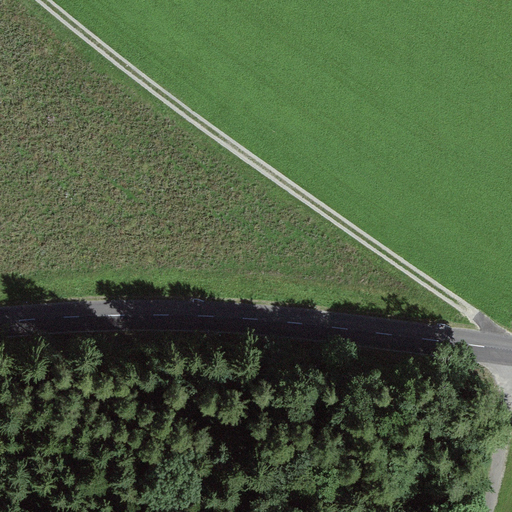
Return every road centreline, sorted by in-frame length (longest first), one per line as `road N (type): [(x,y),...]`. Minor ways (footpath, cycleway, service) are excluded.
road 1 (track): [(511,346),(124,62),(53,0)]
road 2 (tertiary): [(0,332),(240,327),(511,351)]
